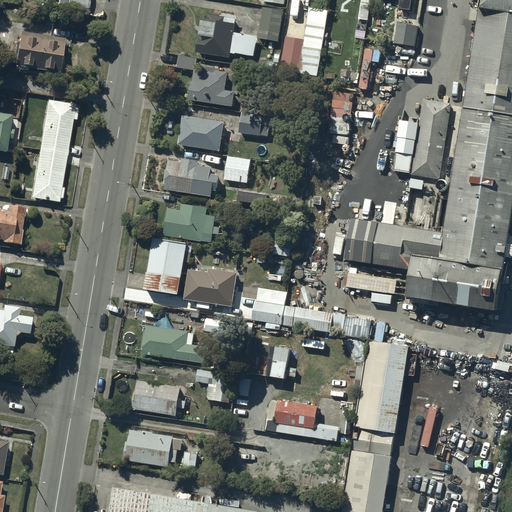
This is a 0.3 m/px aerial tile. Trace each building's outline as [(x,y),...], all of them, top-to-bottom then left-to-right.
[(318,75),(329,0),(321,0),(320,8),(309,6),(303,38),(286,35),(280,69),(318,75)] [(511,241),(511,0),(478,0),(442,232),(350,218),(343,263),(395,271),(398,250),(398,251),(404,251),(508,268),(511,241)] [(263,6),(259,35),(279,38),(283,8),(263,6)] [(231,56),(231,54),(235,55),(235,52),(254,55),(257,35),(234,32),(236,21),(203,16),(197,51),(231,56)] [(417,23),(396,21),(394,43),(415,45),(417,23)] [(66,38),(21,30),(15,64),(60,72),(66,38)] [(197,56),(179,54),(178,66),(195,68),(197,56)] [(194,74),(193,79),(192,79),(189,98),(233,105),(236,90),(226,88),(228,71),(216,69),(215,71),(205,69),(204,75),(194,74)] [(423,98),(419,124),(412,172),(411,174),(439,177),(449,102),(423,98)] [(42,149),(67,153),(73,119),(76,120),(78,110),(74,109),(75,106),(50,102),(42,149)] [(272,113),(242,109),(240,132),(269,135),(272,113)] [(226,120),(184,114),(179,143),(221,149),(226,120)] [(10,117),(0,115),(0,150),(5,151),(7,137),(11,138),(12,130),(8,130),(10,117)] [(412,172),(419,124),(400,121),(393,170),(412,172)] [(61,188),(67,153),(42,149),(34,197),(59,201),(59,198),(63,198),(65,188),(61,188)] [(252,158),(228,154),(225,178),(248,182),(252,158)] [(182,157),(169,156),(164,188),(212,195),(214,186),(218,186),(220,173),(211,172),(212,165),(199,163),(199,159),(182,156),(182,157)] [(182,208),(168,206),(165,233),(212,240),(216,214),(207,212),(208,206),(182,202),(182,208)] [(25,209),(11,207),(10,213),(0,211),(0,238),(5,239),(4,241),(19,244),(25,209)] [(188,241),(153,235),(145,286),(179,292),(188,241)] [(273,250),(273,253),(290,255),(291,244),(270,241),(269,249),(273,250)] [(501,312),(508,268),(404,251),(398,251),(395,271),(391,295),(501,312)] [(193,268),(189,268),(185,297),(233,304),(237,270),(194,264),(193,268)] [(371,318),(254,299),(251,318),(369,338),(371,318)] [(5,313),(0,312),(0,343),(13,346),(16,330),(29,333),(31,319),(17,316),(18,309),(6,307),(5,313)] [(207,318),(196,317),(196,327),(206,327),(205,331),(229,332),(230,317),(207,316),(207,318)] [(189,330),(147,324),(142,351),(206,361),(208,345),(188,343),(189,330)] [(243,370),(266,374),(272,345),(248,341),(243,370)] [(410,349),(367,342),(353,428),(396,435),(410,349)] [(291,347),(273,343),(267,373),(286,376),(291,347)] [(234,372),(198,368),(196,380),(209,382),(207,398),(230,401),(234,372)] [(433,373),(416,371),(410,410),(427,413),(433,373)] [(252,378),(242,376),(239,393),(249,395),(252,378)] [(181,385),(138,378),(137,392),(134,391),(132,407),(176,413),(175,419),(189,419),(190,411),(182,411),(182,412),(178,412),(178,406),(185,406),(185,399),(179,399),(181,385)] [(279,400),(271,398),(266,428),(337,440),(339,425),(315,421),(318,404),(279,398),(279,400)] [(130,428),(128,440),(127,440),(124,459),(169,465),(170,459),(177,460),(178,449),(182,449),(183,439),(173,437),(174,434),(130,428)] [(336,442),(296,435),(292,455),(334,463),(335,454),(319,451),(319,448),(334,451),(336,442)] [(385,511),(396,444),(356,438),(343,511),(385,511)] [(198,451),(186,450),(183,472),(195,473),(198,451)] [(249,511),(110,491),(107,511),(249,511)]
